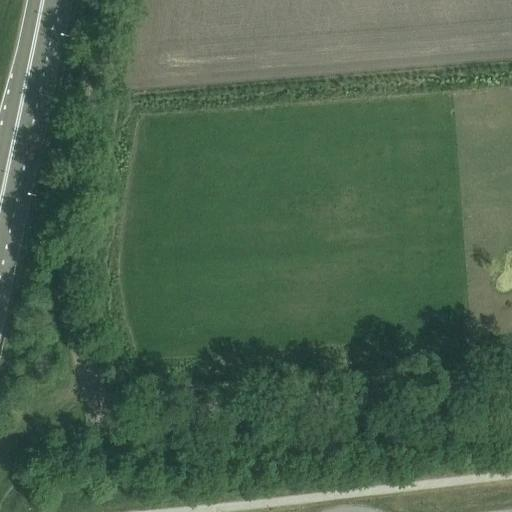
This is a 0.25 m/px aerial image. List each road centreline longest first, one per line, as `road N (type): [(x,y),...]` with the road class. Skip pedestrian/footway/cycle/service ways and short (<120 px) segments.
road 1 (unclassified): [(112,0),(67,266),(70,309),(99,405),(142,418),(511,386)]
road 2 (trunk): [(0,208),(43,0)]
